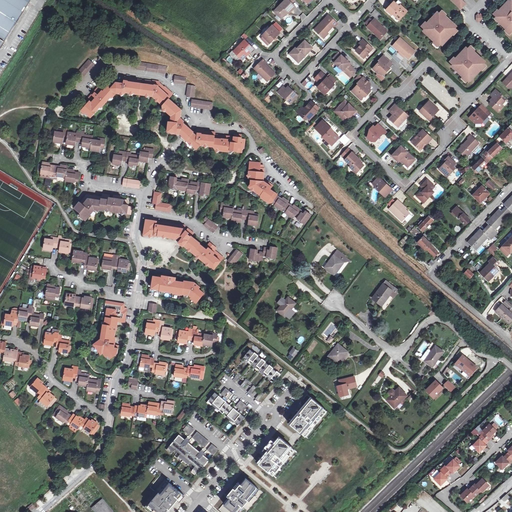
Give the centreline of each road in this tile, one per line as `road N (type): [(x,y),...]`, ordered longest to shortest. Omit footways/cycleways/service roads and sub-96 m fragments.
road 1 (residential): [(470,103),(442,133),(443,148),(400,185),(353,132),(431,69)]
road 2 (residential): [(511,185),(428,274),(511,345)]
road 3 (residential): [(353,21),(298,80),(274,54),(328,0)]
road 4 (residential): [(196,122),(160,77),(103,65),(66,103)]
road 5 (residential): [(316,208),(275,174),(246,132),(196,122)]
road 6 (residential): [(108,417),(53,380),(36,354),(3,339)]
road 7 (residential): [(140,212),(192,222),(219,240),(259,244)]
road 8 (residential): [(41,511),(90,469),(108,417)]
road 9 (residential): [(459,511),(440,497),(511,433)]
